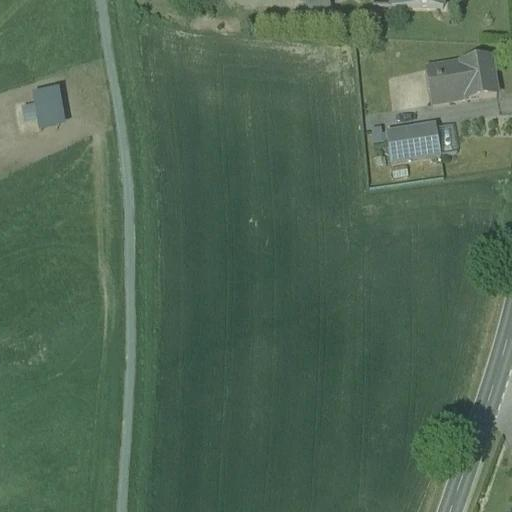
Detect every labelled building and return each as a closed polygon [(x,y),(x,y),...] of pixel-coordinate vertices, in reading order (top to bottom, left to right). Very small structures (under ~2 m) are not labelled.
[(325,0),(310,0),(302,3),(313,28),(334,19),(325,0)] [(442,0),(392,0),(393,9),(443,9),(442,0)] [(491,62),(425,73),(432,110),(455,106),(456,112),(468,110),(467,104),(497,98),(491,62)] [(34,96),(41,134),(71,128),(64,91),(34,96)] [(435,130),(385,138),(390,169),(440,160),(435,130)]
